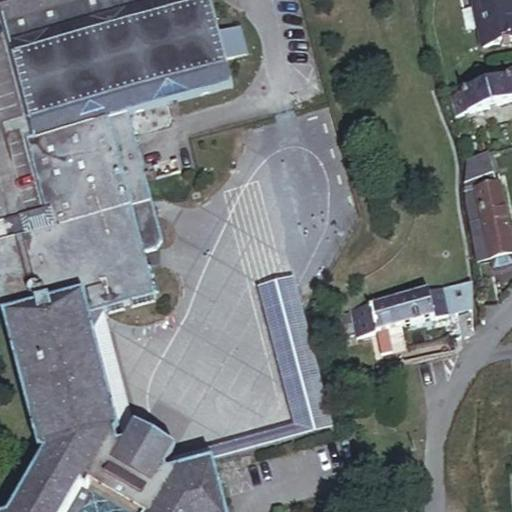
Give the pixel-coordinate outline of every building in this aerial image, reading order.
[(223,21),(217,0),(3,0),(38,122),(34,123),(52,191),(29,198),(36,221),(0,230),(0,299),(42,451),(6,511),(230,511),(216,455),(170,468),(156,472),(124,453),(119,438),(117,429),(121,422),(94,320),(111,296),(158,284),(145,238),(159,234),(165,226),(129,98),(235,70),(229,48),(249,42),(242,16),(223,21)] [(511,0),(474,0),(476,7),(480,28),(485,53),(502,49),(503,53),(511,51),(511,0)] [(476,7),(463,9),(467,31),(480,28),(476,7)] [(511,78),(453,95),(459,115),(511,99),(511,71),(511,72),(511,78)] [(473,223),(480,262),(490,260),(511,255),(511,242),(508,221),(501,184),(499,186),(491,152),(469,159),(464,180),(473,223)] [(511,255),(490,260),(493,274),(511,270),(511,255)] [(372,305),(383,353),(392,351),(388,329),(472,311),(471,284),(372,305)] [(483,416),(483,447),(497,445),(511,443),(511,396),(483,398),(483,416)] [(127,437),(119,438),(124,453),(156,472),(170,468),(167,460),(171,454),(130,430),(127,437)] [(464,441),(453,442),(450,450),(449,481),(500,476),(497,445),(483,447),(464,449),(464,441)]
